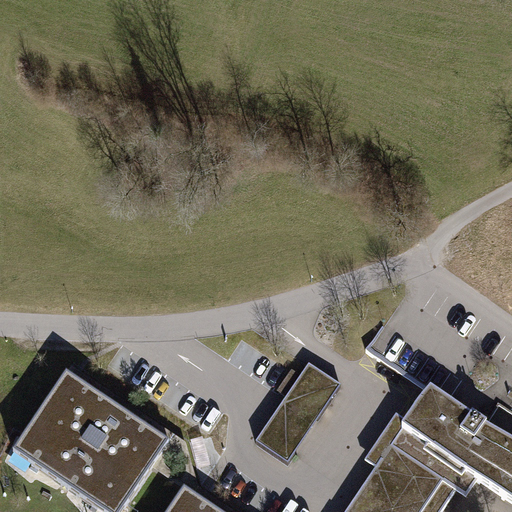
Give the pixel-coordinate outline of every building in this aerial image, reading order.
[(311,368),(258,446),(289,466),(341,389),(311,368)] [(152,471),(185,494),(210,511),(229,511),(200,492),(187,446),(73,371),(68,380),(168,448),(152,471)] [(68,380),(17,455),(101,511),(124,511),(152,471),(168,448),(68,380)] [(511,413),(497,404),(482,426),(449,404),(430,391),(407,424),(398,418),(365,466),(376,473),(349,511),(444,511),(457,493),(468,500),(478,485),(511,507),(511,413)] [(210,511),(185,494),(172,511),(210,511)]
